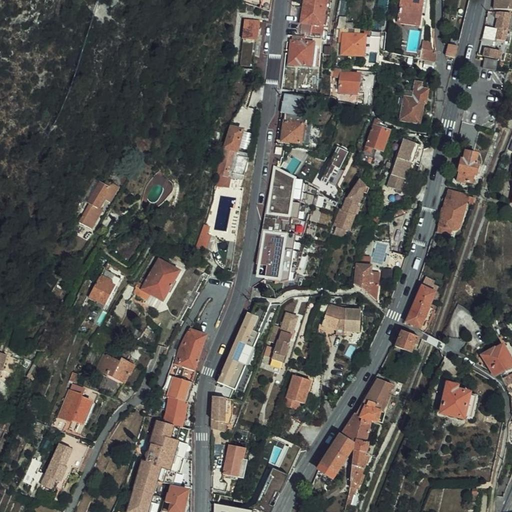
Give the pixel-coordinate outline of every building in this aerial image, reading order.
[(306,0),(300,33),(305,34),(324,36),(325,24),(323,24),(327,0),(306,0)] [(401,0),(398,21),(419,25),(423,0),(401,0)] [(496,38),(505,40),(510,12),(494,9),(493,15),(496,16),(494,27),(498,28),(496,38)] [(254,56),(259,56),(261,33),(257,33),(259,19),(245,17),(243,37),(256,38),(254,56)] [(348,31),(348,26),(342,25),(341,38),(345,39),(345,51),(364,53),(366,33),(348,31)] [(304,39),(305,34),(300,33),(292,33),(289,61),(310,62),(312,40),(304,39)] [(423,39),(421,57),(422,57),(434,59),(435,48),(431,48),(431,41),(428,41),(428,39),(423,39)] [(455,57),(458,45),(448,43),(445,55),(455,57)] [(490,54),(490,55),(500,57),(502,49),(485,46),(483,53),(487,54),(487,53),(490,54)] [(432,70),(434,59),(422,57),(420,69),(432,70)] [(488,57),(487,64),(496,66),(497,59),(488,57)] [(361,70),(351,69),(351,77),(342,76),(341,89),(358,91),(361,70)] [(401,117),(421,121),(427,89),(421,88),(422,81),(415,79),(414,87),(415,87),(413,97),(405,95),(401,117)] [(281,89),(278,111),(294,113),(296,91),(281,89)] [(278,111),(277,119),(279,120),(276,139),(311,144),(313,125),(306,123),(307,115),(294,113),(278,111)] [(228,123),(215,171),(240,178),(240,175),(242,175),(247,157),(245,157),(246,154),(238,151),(244,127),(243,127),(228,123)] [(385,149),(392,129),(380,125),(375,124),(366,150),(373,152),(375,145),(385,149)] [(411,160),(412,160),(418,141),(402,136),(388,184),(401,188),(405,175),(406,176),(411,160)] [(337,173),(349,148),(338,142),(327,168),(337,173)] [(480,159),(476,158),(478,150),(465,147),(463,155),(461,155),(458,166),(459,167),(456,177),(465,179),(466,177),(472,178),(474,170),(477,170),(480,159)] [(349,148),(337,173),(341,175),(353,150),(349,148)] [(272,164),(252,286),(262,278),(277,280),(294,276),(318,189),(272,164)] [(359,183),(355,180),(352,177),(348,182),(343,187),(340,191),(338,191),(333,201),(332,203),(334,203),(328,218),(333,220),(338,222),(343,224),(350,209),(348,208),(351,202),(353,203),(360,188),(364,190),(365,186),(363,185),(359,183)] [(79,216),(93,224),(102,209),(98,206),(103,197),(109,188),(108,188),(100,183),(79,216)] [(118,189),(110,184),(108,188),(109,188),(103,197),(110,201),(118,189)] [(471,201),(474,196),(445,189),(437,224),(457,228),(466,200),(471,201)] [(335,229),(338,222),(333,220),(330,227),(335,229)] [(208,248),(212,225),(202,223),(198,246),(208,248)] [(457,228),(437,224),(436,229),(452,232),(454,232),(455,231),(456,230),(457,229),(457,228)] [(393,265),(398,249),(384,248),(382,264),(393,265)] [(371,263),(372,256),(362,254),(361,261),(371,263)] [(144,277),(136,294),(147,300),(150,294),(164,302),(182,272),(160,260),(148,279),(144,277)] [(354,281),(357,282),(378,300),(381,274),(370,273),(371,264),(358,262),(354,281)] [(382,268),(382,279),(393,278),(393,268),(382,268)] [(120,279),(105,271),(90,299),(105,306),(120,279)] [(423,283),(436,289),(439,281),(426,276),(423,283)] [(406,319),(417,324),(419,326),(436,289),(422,282),(415,298),(406,319)] [(137,289),(129,285),(121,297),(130,301),(137,289)] [(270,301),(255,301),(214,381),(216,383),(217,379),(232,386),(258,331),(255,330),(270,301)] [(323,326),(336,329),(340,308),(330,305),(323,326)] [(340,308),(336,329),(338,330),(339,329),(343,330),(342,331),(359,334),(363,313),(354,311),(347,310),(347,311),(340,308)] [(289,334),(293,336),(299,316),(287,312),(282,328),(290,330),(289,334)] [(191,326),(179,346),(175,364),(195,369),(208,332),(191,326)] [(269,342),(277,344),(274,354),(286,357),(293,336),(289,334),(290,330),(274,326),(269,342)] [(415,348),(420,350),(424,338),(400,329),(396,338),(399,340),(396,346),(412,353),(415,348)] [(496,344),(484,351),(494,369),(496,372),(500,370),(511,363),(511,352),(505,341),(498,345),(496,344)] [(411,358),(416,360),(420,350),(415,348),(411,358)] [(124,360),(112,354),(104,367),(127,380),(131,372),(134,373),(139,364),(126,357),(124,360)] [(286,357),(274,354),(272,359),(284,363),(286,357)] [(511,369),(503,375),(507,383),(511,379),(511,369)] [(164,393),(171,395),(178,396),(183,377),(166,372),(162,388),(154,386),(151,390),(161,393),(164,393)] [(300,400),(305,402),(313,380),(295,374),(284,404),(297,408),(300,400)] [(357,444),(356,458),(353,481),(352,489),(345,511),(351,511),(359,489),(364,483),(372,453),(368,451),(371,442),(369,441),(375,418),(381,420),(384,409),(387,410),(397,384),(381,377),(376,390),(371,388),(361,406),(362,407),(343,435),(357,444)] [(439,409),(469,417),(475,393),(468,391),(468,389),(455,386),(456,382),(447,380),(439,409)] [(89,396),(84,394),(86,388),(73,382),(59,415),(72,420),(73,418),(82,422),(83,420),(86,422),(94,403),(91,402),(92,400),(88,398),(89,396)] [(113,395),(121,401),(129,395),(134,386),(122,384),(113,395)] [(181,397),(178,396),(171,395),(164,393),(161,393),(156,416),(176,421),(178,414),(189,417),(189,409),(179,407),(181,397)] [(214,400),(219,401),(229,403),(230,398),(214,395),(214,400)] [(229,403),(219,401),(214,400),(213,423),(217,424),(217,426),(223,426),(226,426),(227,407),(232,408),(232,404),(229,403)] [(295,419),(283,411),(275,422),(287,430),(295,419)] [(176,421),(156,416),(149,414),(143,438),(145,438),(143,446),(141,446),(140,447),(139,447),(138,448),(138,450),(138,451),(138,452),(139,453),(140,454),(141,455),(145,456),(144,460),(135,457),(121,508),(133,511),(140,511),(150,477),(161,479),(185,484),(185,467),(186,423),(176,421)] [(10,423),(6,420),(2,428),(6,429),(10,423)] [(353,457),(356,458),(357,444),(343,435),(322,469),(335,478),(342,467),(346,468),(353,457)] [(291,464),(298,448),(282,440),(279,446),(283,448),(279,457),(290,462),(291,464)] [(52,485),(54,479),(57,480),(63,466),(61,465),(68,448),(55,442),(36,484),(47,488),(49,484),(52,485)] [(68,466),(79,472),(89,448),(79,443),(68,466)] [(247,446),(231,443),(228,459),(231,459),(230,463),(227,463),(225,473),(246,477),(251,458),(245,457),(247,446)] [(290,462),(279,457),(276,463),(272,461),(254,500),(243,505),(208,499),(208,511),(268,511),(279,487),(286,475),(291,464),(290,462)] [(68,466),(64,464),(63,466),(57,480),(55,484),(60,486),(68,466)] [(181,487),(164,483),(162,491),(161,490),(157,507),(176,511),(181,487)]
